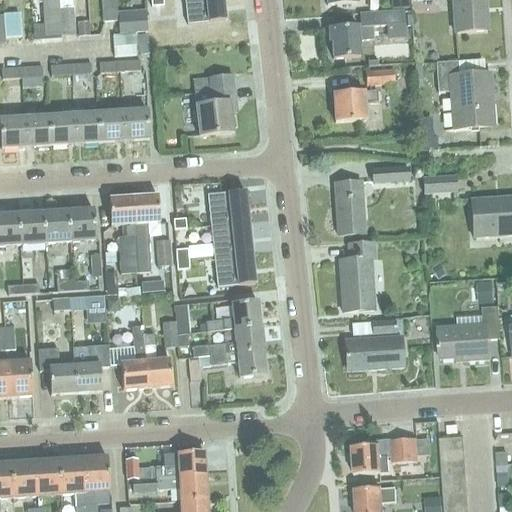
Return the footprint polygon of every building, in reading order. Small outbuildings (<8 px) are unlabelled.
[(60,36),(57,0),(41,0),(44,38),(60,36)] [(117,15),(115,0),(101,0),(103,23),(117,22),(117,15)] [(162,0),(150,0),(151,9),(163,8),(162,0)] [(222,0),(184,0),(185,10),(186,20),(187,26),(225,22),(223,7),(222,0)] [(484,0),(453,0),(455,34),(487,32),(484,0)] [(62,36),(75,35),(73,10),(60,11),(62,36)] [(145,12),(117,15),(117,22),(118,36),(146,34),(145,12)] [(360,29),(327,31),(328,44),(331,44),(332,61),(359,59),(358,44),(372,43),(371,29),(388,28),(388,41),(404,40),(403,13),(360,16),(360,17),(360,29)] [(6,40),(21,39),(19,16),(4,17),(6,40)] [(88,27),(77,27),(78,38),(89,37),(88,27)] [(134,35),(112,37),(113,48),(135,46),(134,35)] [(147,37),(137,38),(140,57),(149,56),(147,37)] [(135,46),(113,48),(114,59),(136,57),(135,46)] [(139,63),(119,64),(120,74),(140,73),(139,63)] [(438,95),(450,94),(453,132),(491,129),(489,95),(491,95),(490,75),(457,77),(456,63),(436,65),(438,95)] [(119,64),(99,66),(99,76),(120,74),(119,64)] [(91,76),(91,66),(70,67),(70,78),(91,76)] [(70,78),(70,67),(51,68),(52,79),(70,78)] [(42,69),(22,70),(22,81),(23,90),(42,89),(41,79),(43,79),(42,69)] [(22,81),(22,70),(2,71),(3,82),(22,81)] [(365,88),(393,86),(393,73),(364,74),(365,88)] [(208,93),(193,94),(197,138),(231,135),(228,105),(233,105),(231,79),(207,81),(208,93)] [(334,125),(365,123),(364,107),(377,106),(377,93),(332,96),(334,125)] [(34,110),(24,111),(25,120),(27,149),(51,147),(49,118),(35,119),(34,110)] [(83,110),(73,111),(73,117),(75,146),(99,144),(97,115),(84,116),(83,110)] [(62,117),(49,118),(51,147),(75,146),(73,117),(73,111),(62,112),(62,117)] [(146,112),(121,114),(123,143),(148,141),(146,112)] [(123,143),(121,114),(97,115),(99,144),(123,143)] [(27,149),(25,120),(0,121),(0,129),(1,150),(27,149)] [(420,154),(436,152),(435,139),(419,140),(420,154)] [(372,186),(407,184),(406,170),(371,172),(372,186)] [(453,179),(422,180),(423,197),(454,195),(453,179)] [(335,186),(338,238),(363,236),(360,185),(335,186)] [(216,196),(207,197),(210,228),(248,224),(248,219),(245,193),(216,196)] [(147,227),(159,226),(157,200),(132,201),(138,276),(150,275),(147,227)] [(138,276),(132,201),(109,203),(110,229),(122,228),(122,240),(118,240),(120,277),(138,276)] [(492,201),(471,202),(474,239),(511,236),(511,202),(493,204),(492,201)] [(93,212),(68,214),(70,244),(95,242),(93,212)] [(70,244),(68,214),(43,215),(45,245),(70,244)] [(45,245),(43,215),(19,217),(21,247),(45,245)] [(0,248),(21,247),(19,217),(0,218),(0,248)] [(173,222),(174,232),(186,231),(185,221),(173,222)] [(248,224),(210,228),(214,258),(251,254),(250,244),(248,224)] [(158,269),(170,268),(168,243),(155,244),(158,269)] [(349,262),(340,263),(343,315),(373,313),(370,262),(375,262),(374,245),(348,247),(349,262)] [(176,252),(175,252),(176,262),(188,261),(187,251),(176,252)] [(251,254),(214,258),(217,289),(255,285),(253,269),(251,254)] [(99,257),(90,258),(92,279),(98,279),(101,278),(99,257)] [(188,261),(176,262),(177,272),(189,271),(188,261)] [(437,267),(430,271),(437,281),(443,277),(437,267)] [(72,273),(56,274),(57,286),(73,285),(72,273)] [(117,276),(107,276),(108,298),(118,297),(117,276)] [(162,283),(150,284),(151,294),(163,294),(162,283)] [(88,284),(73,285),(73,293),(88,293),(88,284)] [(73,293),(73,285),(57,286),(57,294),(73,293)] [(493,286),(480,286),(481,306),(494,305),(493,286)] [(24,297),(23,288),(8,289),(9,298),(24,297)] [(38,288),(23,288),(24,297),(38,296),(38,288)] [(100,292),(81,296),(84,309),(102,305),(100,292)] [(70,301),(54,302),(55,314),(71,314),(70,301)] [(118,301),(106,302),(107,314),(119,313),(118,301)] [(206,334),(217,333),(218,333),(260,328),(257,304),(230,307),(232,322),(205,325),(205,326),(206,334)] [(458,329),(438,331),(441,362),(465,360),(466,364),(489,362),(488,342),(501,342),(499,310),(482,311),(483,319),(458,321),(458,329)] [(348,316),(347,328),(364,328),(364,317),(348,316)] [(188,323),(175,324),(176,337),(189,336),(188,323)] [(174,324),(162,325),(164,350),(176,349),(174,324)] [(371,337),(395,335),(395,324),(371,325),(371,337)] [(262,352),(260,328),(218,333),(234,332),(235,346),(192,350),(193,360),(209,358),(262,352)] [(147,392),(143,339),(142,329),(131,329),(134,366),(121,367),(122,393),(147,392)] [(29,364),(16,365),(14,330),(2,331),(4,354),(4,365),(7,401),(32,399),(29,364)] [(169,364),(155,365),(153,338),(143,339),(147,392),(170,390),(169,364)] [(370,372),(403,370),(401,339),(345,343),(346,370),(370,368),(370,372)] [(90,368),(74,369),(75,396),(101,394),(99,371),(109,370),(108,348),(89,350),(90,368)] [(75,396),(74,369),(59,370),(58,351),(38,353),(39,374),(49,374),(51,398),(75,396)] [(265,377),(262,352),(209,358),(210,368),(237,365),(238,380),(265,377)] [(193,360),(187,361),(189,384),(199,383),(198,369),(210,368),(209,358),(193,360)] [(464,452),(463,440),(439,442),(440,454),(464,452)] [(365,450),(352,451),(354,479),(381,477),(389,476),(388,460),(392,460),(393,467),(418,465),(416,441),(365,445),(365,450)] [(465,463),(464,452),(440,454),(441,465),(465,463)] [(155,469),(155,470),(155,481),(155,482),(205,479),(203,454),(177,456),(177,468),(155,469)] [(506,455),(496,455),(496,468),(507,467),(506,455)] [(106,459),(82,461),(84,496),(88,496),(108,495),(106,459)] [(82,461),(58,462),(60,498),(75,497),(76,504),(76,511),(84,511),(84,504),(84,496),(82,461)] [(137,461),(125,462),(126,482),(139,481),(155,481),(155,470),(138,470),(137,461)] [(60,498),(58,462),(34,464),(36,499),(60,498)] [(465,475),(465,463),(441,465),(441,477),(465,475)] [(36,499),(34,464),(10,465),(13,500),(36,499)] [(13,500),(10,465),(0,465),(0,501),(1,501),(13,500)] [(466,487),(465,475),(441,477),(442,488),(466,487)] [(507,475),(497,476),(498,489),(508,488),(507,475)] [(155,482),(131,484),(132,494),(179,491),(180,504),(207,502),(205,479),(155,482)] [(467,498),(466,487),(442,488),(443,500),(467,498)] [(381,493),(355,495),(355,511),(381,511),(381,507),(396,506),(395,492),(381,493)] [(509,496),(498,497),(499,509),(509,508),(509,496)] [(468,510),(467,498),(443,500),(444,511),(468,510)] [(441,511),(441,500),(427,501),(428,511),(441,511)] [(180,511),(207,511),(207,502),(180,504),(180,511)] [(88,504),(84,504),(84,511),(97,511),(97,503),(88,504)]
